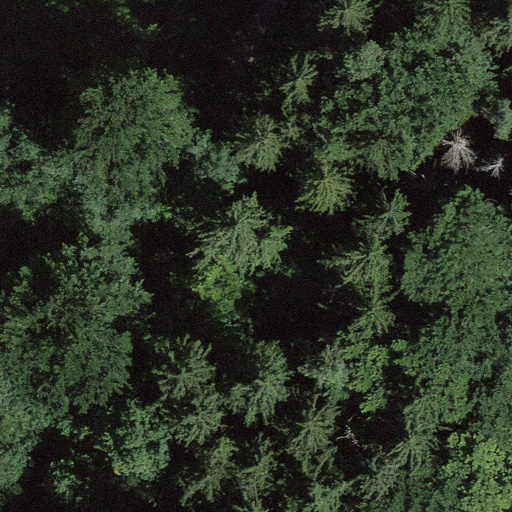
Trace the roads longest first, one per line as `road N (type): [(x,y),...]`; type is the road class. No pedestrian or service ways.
road 1 (track): [(278,0),(178,219),(22,511)]
road 2 (track): [(0,281),(178,219)]
